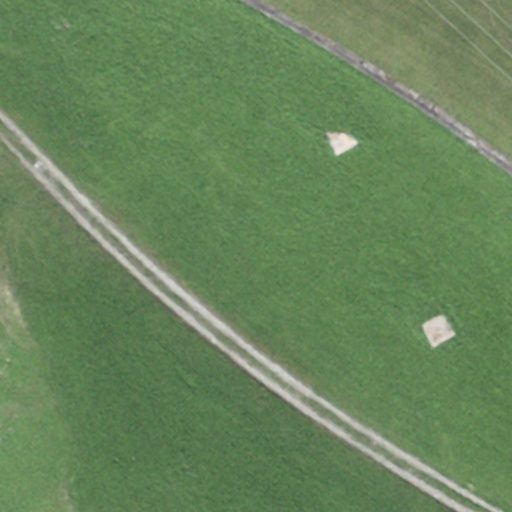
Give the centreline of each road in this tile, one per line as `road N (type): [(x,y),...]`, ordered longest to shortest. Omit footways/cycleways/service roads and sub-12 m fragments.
road 1 (track): [(491,511),(331,408),(99,222),(0,130)]
road 2 (secondary): [(511,80),(391,0)]
